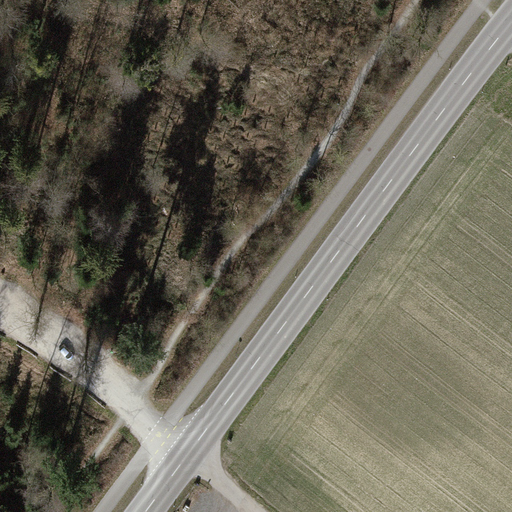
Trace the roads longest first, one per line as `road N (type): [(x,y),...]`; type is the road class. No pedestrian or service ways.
road 1 (secondary): [(511,21),(147,511)]
road 2 (track): [(132,405),(158,436),(259,511)]
road 3 (track): [(0,305),(132,405)]
